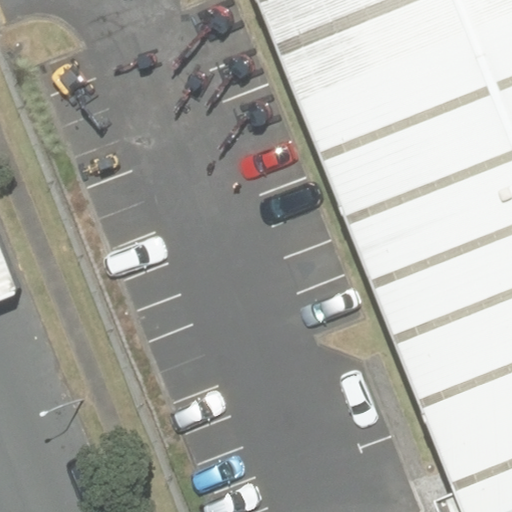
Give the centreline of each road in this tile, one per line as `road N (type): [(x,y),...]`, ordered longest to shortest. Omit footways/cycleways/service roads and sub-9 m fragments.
road 1 (unknown): [(95,0),(281,511)]
road 2 (unclassified): [(55,511),(0,375)]
